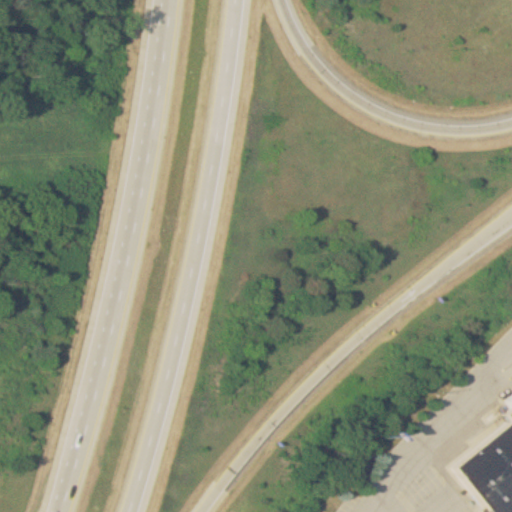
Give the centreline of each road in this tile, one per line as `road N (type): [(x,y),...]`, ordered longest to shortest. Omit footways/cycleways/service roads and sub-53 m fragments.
road 1 (motorway): [(166,0),(122,286),(58,511)]
road 2 (motorway): [(127,511),(199,232),(234,0)]
road 3 (motorway): [(195,511),(338,353),(511,212)]
road 4 (motorway): [(511,117),(450,127),(374,108),(319,66),(280,0)]
